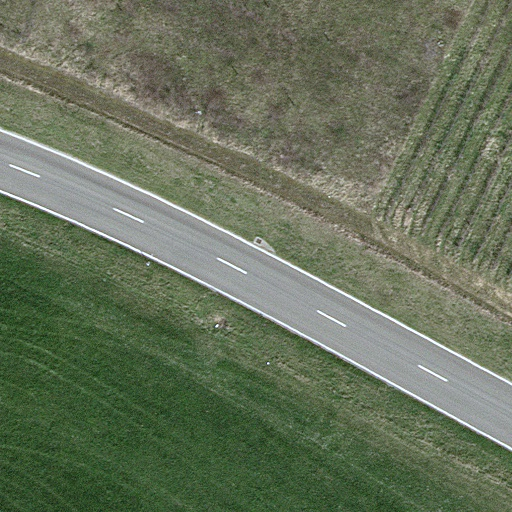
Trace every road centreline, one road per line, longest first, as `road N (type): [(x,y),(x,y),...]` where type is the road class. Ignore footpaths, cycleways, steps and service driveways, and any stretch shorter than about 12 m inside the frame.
road 1 (track): [(0,47),(511,310)]
road 2 (primary): [(511,424),(114,212),(0,169)]
